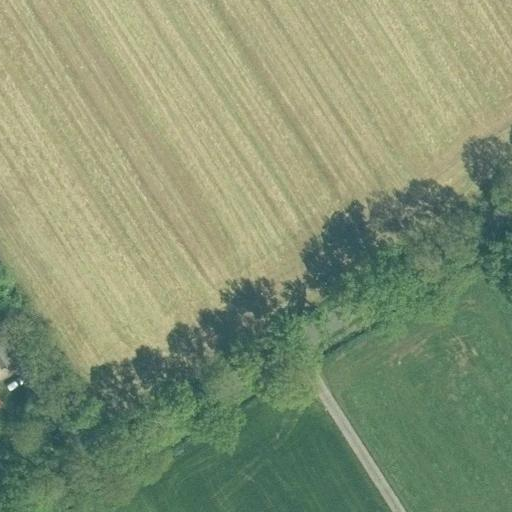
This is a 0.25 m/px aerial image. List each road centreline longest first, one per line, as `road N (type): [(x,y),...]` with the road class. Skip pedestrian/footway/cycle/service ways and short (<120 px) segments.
road 1 (tertiary): [(20,511),(511,216)]
road 2 (track): [(296,349),(400,511)]
